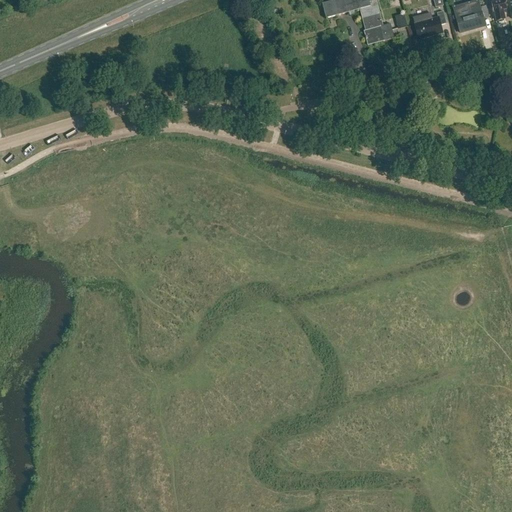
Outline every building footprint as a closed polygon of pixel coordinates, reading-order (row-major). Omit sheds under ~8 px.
[(327,19),(360,10),(359,4),(369,1),(368,0),(339,0),(322,5),(326,20),(327,20),(327,19)] [(359,4),(360,10),(366,32),(364,32),(368,47),(394,39),(392,31),(390,25),(383,27),(376,1),(374,2),(373,0),(368,0),(369,1),(359,4)] [(491,0),(492,4),(494,13),(495,13),(496,22),(497,22),(499,23),(503,23),(503,22),(504,20),(505,20),(503,11),(506,10),(505,2),(504,2),(503,0),(491,0)] [(456,19),(458,24),(460,34),(485,27),(483,20),(489,18),(486,7),(480,8),(481,13),(456,19)] [(431,14),(413,19),(414,25),(419,41),(443,34),(441,26),(447,25),(446,24),(443,12),(437,14),(438,19),(433,20),(431,14)] [(407,28),(406,24),(404,15),(395,18),(399,30),(407,28)]
